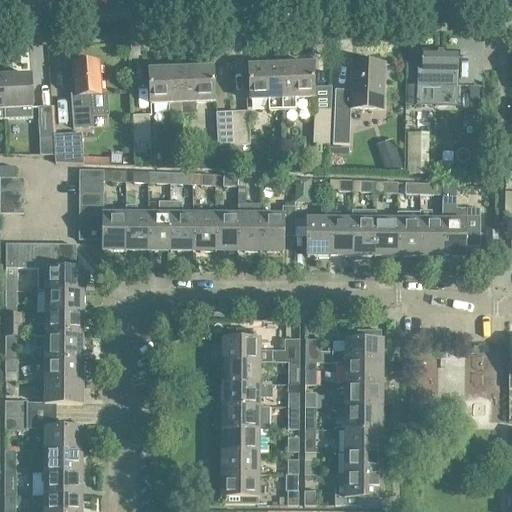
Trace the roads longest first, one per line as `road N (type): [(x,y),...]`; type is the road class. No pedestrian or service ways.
road 1 (residential): [(125,511),(127,326),(148,304),(511,306)]
road 2 (tertiary): [(12,14),(379,0)]
